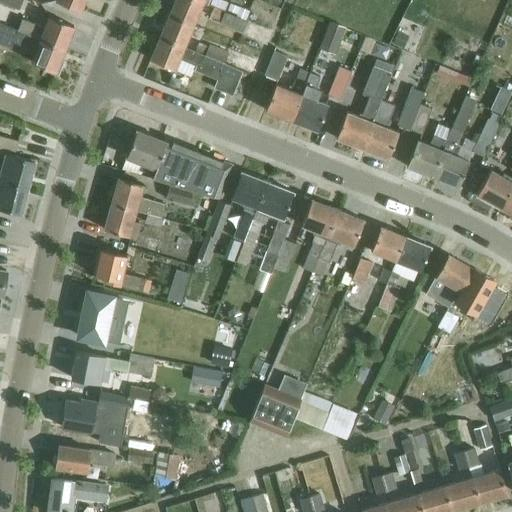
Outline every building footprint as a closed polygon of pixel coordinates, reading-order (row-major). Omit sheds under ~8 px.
[(22,0),(0,0),(0,2),(19,10),(22,0)] [(83,0),(55,0),(55,1),(79,11),(83,0)] [(199,0),(174,0),(169,15),(192,25),(202,1),(199,0)] [(199,0),(202,1),(226,10),(229,3),(221,0),(199,0)] [(230,4),(228,9),(237,13),(239,7),(230,4)] [(213,6),(210,15),(220,19),(223,10),(213,6)] [(237,13),(237,15),(244,18),(246,18),(249,11),(240,7),(237,13)] [(242,31),(247,19),(224,10),(219,22),(242,31)] [(21,18),(16,29),(29,34),(39,38),(64,48),(67,41),(69,40),(73,31),(72,28),(73,25),(49,15),(44,27),(33,23),(21,18)] [(192,25),(169,15),(160,36),(184,46),(192,25)] [(328,21),(318,47),(335,54),(344,27),(328,21)] [(0,22),(0,42),(10,47),(13,42),(31,49),(35,51),(30,61),(48,68),(47,70),(55,74),(61,61),(60,57),(63,49),(64,48),(39,38),(29,34),(16,29),(0,22)] [(393,38),(403,43),(408,32),(398,28),(393,38)] [(184,46),(160,36),(150,60),(173,70),(178,58),(195,64),(193,69),(216,79),(212,87),(231,95),(242,69),(224,62),(195,50),(184,46)] [(198,42),(195,50),(224,62),(228,52),(209,44),(208,46),(198,42)] [(287,55),(274,50),(264,74),(277,80),(287,55)] [(362,147),(382,97),(394,66),(375,59),(362,93),(370,96),(361,117),(346,111),(336,137),(362,147)] [(468,86),(471,77),(440,64),(436,74),(468,86)] [(340,65),(337,72),(328,95),(339,100),(349,77),(351,69),(340,65)] [(291,119),(309,72),(300,68),(296,79),(295,79),(291,89),(276,83),(266,109),(291,119)] [(320,76),(309,72),(291,119),(318,129),(328,103),(316,99),(320,89),(316,87),(320,76)] [(495,109),(507,112),(511,94),(511,86),(501,84),(495,109)] [(409,129),(419,103),(423,94),(410,89),(397,124),(409,129)] [(382,97),(362,147),(387,157),(397,129),(385,124),(394,102),(382,97)] [(463,97),(451,127),(431,175),(458,185),(468,159),(453,153),(457,144),(456,143),(461,130),(473,102),(463,97)] [(419,103),(409,129),(422,134),(433,109),(419,103)] [(471,150),(483,155),(502,117),(490,111),(471,150)] [(0,117),(0,125),(7,127),(9,120),(0,117)] [(431,175),(451,127),(438,122),(429,144),(416,139),(406,164),(431,175)] [(136,128),(125,155),(127,156),(145,163),(143,168),(153,172),(164,143),(166,140),(136,128)] [(58,143),(57,130),(39,131),(40,144),(58,143)] [(0,179),(27,186),(33,161),(14,156),(18,141),(0,135),(0,179)] [(164,143),(153,172),(152,176),(219,198),(230,170),(164,143)] [(501,207),(511,186),(511,181),(490,169),(476,194),(501,207)] [(240,170),(230,197),(245,203),(242,213),(243,213),(234,237),(243,241),(266,180),(240,170)] [(111,202),(135,209),(160,216),(163,202),(139,196),(142,183),(118,177),(111,202)] [(27,186),(0,179),(0,207),(20,212),(27,186)] [(243,243),(240,251),(239,252),(236,261),(245,265),(262,221),(265,223),(269,212),(282,217),(293,190),(266,180),(243,241),(243,243)] [(195,206),(199,192),(168,184),(165,197),(195,206)] [(511,186),(501,207),(511,213),(511,186)] [(311,271),(317,256),(336,208),(310,198),(300,224),(315,230),(311,240),(312,241),(302,267),(311,271)] [(219,200),(207,234),(198,256),(206,259),(215,237),(218,238),(230,204),(219,200)] [(135,209),(111,202),(104,228),(128,235),(136,237),(140,220),(133,218),(135,209)] [(336,208),(317,256),(327,259),(332,248),(333,248),(337,238),(352,244),(363,218),(336,208)] [(148,213),(145,222),(162,227),(165,217),(160,216),(148,213)] [(259,270),(270,275),(288,225),(277,221),(259,270)] [(395,259),(405,235),(380,225),(370,250),(395,259)] [(395,259),(391,269),(386,281),(377,304),(388,309),(398,286),(394,285),(399,272),(414,278),(418,268),(419,269),(429,245),(405,235),(395,259)] [(274,268),(284,272),(295,242),(284,238),(274,268)] [(150,280),(143,278),(123,273),(127,255),(98,248),(93,273),(106,276),(104,281),(141,290),(141,289),(148,291),(150,280)] [(435,276),(425,294),(448,307),(453,299),(459,289),(471,266),(448,253),(435,276)] [(351,273),(349,277),(363,283),(373,261),(358,255),(351,273)] [(317,256),(311,271),(321,275),(327,259),(317,256)] [(386,281),(391,269),(383,265),(377,277),(386,281)] [(459,289),(453,299),(476,312),(472,318),(486,326),(491,324),(508,292),(492,284),(495,278),(471,265),(471,266),(459,289)] [(344,270),(340,281),(347,284),(349,277),(351,273),(344,270)] [(172,281),(167,296),(179,300),(184,285),(172,281)] [(88,291),(78,336),(101,341),(101,340),(118,343),(125,312),(119,310),(121,299),(88,291)] [(229,312),(228,317),(231,320),(236,321),(239,318),(240,313),(237,310),(232,309),(229,312)] [(447,310),(438,326),(449,332),(459,316),(447,310)] [(215,346),(211,363),(228,366),(231,350),(215,346)] [(323,363),(337,370),(345,354),(331,348),(323,363)] [(128,361),(104,357),(76,351),(71,378),(93,382),(96,369),(101,370),(102,368),(112,370),(113,369),(126,371),(126,369),(151,374),(154,358),(129,353),(128,361)] [(194,365),(191,381),(220,386),(222,370),(210,368),(197,366),(194,365)] [(511,366),(497,371),(499,379),(511,375),(511,366)] [(300,399),(264,384),(249,421),(285,436),(293,418),(300,401),(300,399)] [(129,386),(127,396),(147,400),(149,390),(129,386)] [(152,391),(151,397),(154,401),(160,403),(165,400),(166,394),(163,389),(157,388),(152,391)] [(67,401),(62,426),(100,434),(99,442),(120,446),(127,408),(129,397),(127,396),(101,391),(98,403),(81,400),(80,404),(67,401)] [(382,399),(374,415),(385,421),(394,405),(382,399)] [(511,400),(495,406),(488,408),(493,423),(511,416),(511,400)] [(300,401),(293,418),(321,430),(328,413),(300,401)] [(507,421),(495,424),(498,432),(510,428),(507,421)] [(474,428),(480,448),(492,444),(486,424),(474,428)] [(254,447),(262,430),(251,425),(243,442),(254,447)] [(408,436),(400,439),(404,453),(412,450),(408,436)] [(113,465),(114,453),(58,445),(55,467),(86,472),(87,461),(113,465)] [(150,463),(152,450),(129,447),(127,460),(150,463)] [(471,477),(478,502),(506,493),(499,469),(484,473),(481,461),(482,460),(478,449),(465,453),(468,464),(471,477)] [(412,450),(404,453),(409,470),(418,467),(412,450)] [(175,479),(179,455),(158,451),(154,476),(167,477),(175,479)] [(404,453),(393,456),(398,473),(409,470),(404,453)] [(468,464),(465,453),(456,456),(459,467),(468,464)] [(282,469),(286,482),(298,478),(294,465),(282,469)] [(409,470),(413,482),(421,479),(418,467),(409,470)] [(392,473),(382,476),(387,492),(397,489),(392,473)] [(382,476),(372,479),(377,494),(387,492),(382,476)] [(478,502),(471,477),(444,485),(451,510),(478,502)] [(105,500),(107,486),(54,479),(48,511),(66,511),(68,495),(105,500)] [(444,485),(416,493),(421,511),(443,511),(451,510),(444,485)] [(267,511),(261,493),(251,496),(255,511),(267,511)] [(389,501),(392,511),(421,511),(416,493),(402,497),(389,501)] [(311,499),(315,511),(323,509),(319,496),(311,499)] [(311,511),(315,511),(311,499),(302,501),(305,511),(311,511)] [(392,511),(389,501),(361,509),(361,511),(392,511)]
